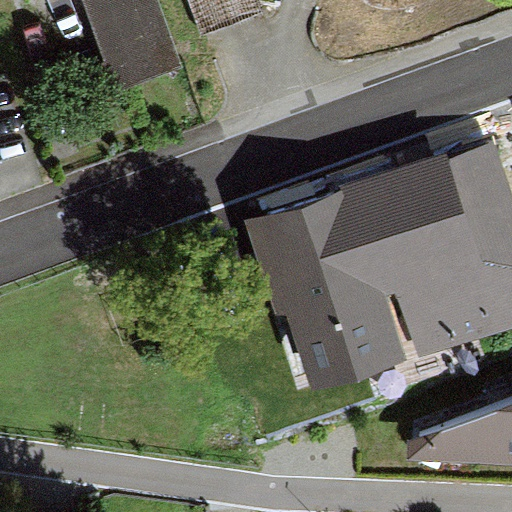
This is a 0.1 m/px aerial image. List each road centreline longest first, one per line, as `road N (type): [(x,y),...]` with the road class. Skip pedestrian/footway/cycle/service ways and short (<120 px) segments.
road 1 (tertiary): [(0,252),(511,66)]
road 2 (residential): [(0,449),(328,495),(511,503)]
